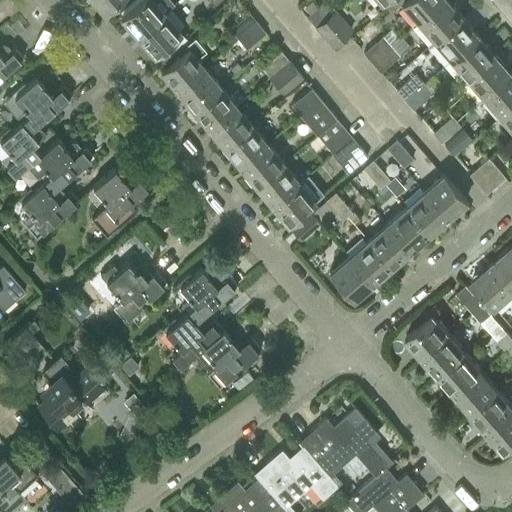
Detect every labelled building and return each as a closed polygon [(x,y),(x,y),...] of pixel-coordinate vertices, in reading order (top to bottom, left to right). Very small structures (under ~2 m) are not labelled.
[(92,0),(102,11),(114,0),(92,0)] [(138,0),(120,16),(136,35),(163,12),(174,3),(171,0),(138,0)] [(314,26),(333,9),(325,0),(324,0),(306,16),(314,26)] [(416,21),(440,0),(402,0),(400,2),(416,21)] [(432,40),(460,16),(445,0),(440,0),(416,21),(432,40)] [(343,17),(341,18),(333,9),(314,26),(322,35),(332,47),(353,28),(343,17)] [(153,55),(180,31),(163,12),(136,35),(153,55)] [(236,38),(256,22),(248,13),(229,29),(236,38)] [(449,58),(476,35),(460,16),(432,40),(449,58)] [(245,48),(264,32),(256,22),(236,38),(245,48)] [(370,62),(389,45),(381,35),(361,52),(370,62)] [(465,77),(492,53),(476,35),(449,58),(465,77)] [(195,56),(204,49),(193,36),(184,44),(182,41),(158,60),(163,66),(159,70),(175,89),(203,66),(195,56)] [(400,36),(389,45),(397,54),(408,45),(400,36)] [(0,73),(3,71),(4,72),(23,56),(14,46),(9,51),(4,46),(0,46),(0,45),(0,73)] [(378,71),(398,55),(397,54),(389,45),(370,62),(378,71)] [(268,76),(288,61),(280,51),(260,67),(268,76)] [(482,97),(509,73),(492,53),(465,77),(482,97)] [(301,77),(296,71),(288,61),(268,76),(282,93),(301,77)] [(191,108),(219,85),(203,66),(175,89),(191,108)] [(402,99),(421,82),(413,73),(394,89),(402,99)] [(498,115),(511,102),(511,76),(509,73),(482,97),(498,115)] [(63,84),(51,94),(35,76),(25,84),(22,81),(10,92),(1,100),(20,121),(29,130),(32,127),(47,115),(46,114),(52,108),(53,109),(71,94),(63,84)] [(411,108),(430,92),(421,82),(402,99),(411,108)] [(207,127),(235,104),(219,85),(191,108),(207,127)] [(300,115),(319,99),(312,89),(292,105),(300,115)] [(309,125),(328,109),(319,99),(300,115),(309,125)] [(511,131),(511,102),(498,115),(511,131)] [(223,146),(251,124),(235,104),(207,127),(223,146)] [(449,133),(458,125),(450,115),(441,123),(449,133)] [(32,127),(29,130),(20,121),(11,129),(8,126),(0,132),(0,141),(14,158),(5,166),(13,175),(27,163),(34,157),(34,156),(56,137),(48,127),(41,133),(38,129),(37,128),(36,128),(35,128),(34,129),(32,127)] [(439,142),(449,133),(441,123),(431,132),(439,142)] [(238,165),(266,142),(251,124),(223,146),(238,165)] [(332,153),(351,137),(344,128),(325,144),(332,153)] [(445,144),(453,154),(472,138),(464,129),(445,144)] [(67,143),(64,146),(56,137),(34,156),(34,157),(27,163),(41,181),(50,191),(67,176),(66,175),(73,169),(74,170),(91,155),(82,145),(79,148),(75,143),(70,143),(69,145),(67,143)] [(340,163),(359,147),(351,137),(332,153),(340,163)] [(402,166),(412,157),(395,139),(386,147),(402,166)] [(254,184),(282,161),(266,142),(238,165),(254,184)] [(494,184),(503,177),(487,158),(479,165),(494,184)] [(370,177),(380,169),(372,160),(362,168),(370,177)] [(271,204),(299,181),(282,161),(254,184),(271,204)] [(484,193),(494,184),(479,165),(468,174),(484,193)] [(127,171),(122,176),(114,166),(92,185),(107,203),(90,218),(105,236),(135,210),(127,201),(130,198),(131,200),(149,184),(141,174),(134,180),(127,171)] [(378,186),(388,178),(380,169),(370,177),(378,186)] [(446,217),(465,200),(442,172),(422,189),(446,217)] [(287,223),(315,200),(324,192),(308,173),(299,181),(271,204),(287,223)] [(50,191),(41,181),(32,189),(29,186),(17,197),(31,213),(22,220),(36,235),(52,221),(51,219),(58,213),(59,215),(78,199),(69,188),(57,199),(50,191)] [(427,233),(446,217),(422,189),(403,205),(427,233)] [(333,210),(342,202),(334,192),(325,200),(333,210)] [(341,219),(350,211),(342,202),(333,210),(341,219)] [(409,249),(427,233),(403,205),(385,222),(409,249)] [(299,239),(319,222),(311,213),(291,229),(299,239)] [(390,265),(409,249),(385,222),(366,238),(390,265)] [(371,281),(390,265),(366,238),(347,254),(371,281)] [(511,286),(511,248),(510,246),(491,262),(511,286)] [(351,299),(371,281),(347,254),(328,271),(351,299)] [(155,269),(143,279),(128,262),(118,271),(112,264),(99,275),(120,299),(112,306),(123,319),(141,304),(138,300),(144,294),(147,298),(166,282),(155,269)] [(494,306),(511,291),(511,286),(491,262),(471,279),(494,306)] [(0,306),(1,308),(24,289),(3,264),(0,266),(0,306)] [(228,275),(214,286),(200,268),(190,277),(187,273),(174,284),(187,299),(180,305),(185,311),(193,321),(194,320),(211,305),(210,304),(217,298),(217,300),(236,284),(228,275)] [(472,312),(482,304),(466,284),(456,293),(472,312)] [(70,286),(59,296),(79,318),(90,308),(70,286)] [(434,315),(441,310),(434,302),(419,316),(423,321),(406,336),(422,355),(449,332),(434,315)] [(480,321),(490,313),(482,304),(472,312),(480,321)] [(194,320),(193,321),(185,311),(175,319),(173,316),(160,327),(178,349),(170,356),(178,366),(200,347),(199,346),(221,328),(214,319),(202,329),(194,320)] [(248,335),(236,346),(221,328),(199,346),(200,347),(215,364),(206,371),(217,384),(235,369),(232,366),(238,360),(241,364),(259,348),(248,335)] [(506,351),(511,345),(511,336),(507,330),(496,339),(506,351)] [(438,374),(465,351),(449,332),(422,355),(438,374)] [(123,345),(115,351),(122,359),(130,353),(123,345)] [(454,393),(481,370),(465,351),(438,374),(454,393)] [(84,366),(75,373),(59,355),(40,371),(48,381),(40,388),(47,397),(38,405),(56,425),(66,416),(74,409),(71,405),(79,398),(81,401),(98,386),(92,380),(94,378),(84,366)] [(130,356),(120,365),(129,374),(139,365),(130,356)] [(470,412),(497,389),(481,370),(454,393),(470,412)] [(486,432),(511,409),(511,407),(497,389),(470,412),(486,432)] [(385,467),(389,462),(372,441),(380,434),(356,407),(334,427),(326,417),(298,441),(302,445),(328,475),(355,452),(375,475),(385,467)] [(74,409),(66,416),(70,421),(79,415),(75,408),(74,409)] [(503,451),(511,442),(511,409),(486,432),(503,451)] [(149,410),(140,418),(148,427),(157,419),(149,410)] [(330,478),(328,475),(302,445),(288,457),(281,448),(253,471),(258,477),(283,507),(309,485),(321,498),(341,481),(335,473),(330,478)] [(3,454),(0,455),(0,510),(1,511),(10,511),(26,499),(18,489),(36,473),(19,454),(10,462),(3,454)] [(405,472),(395,479),(385,467),(375,475),(345,501),(354,511),(361,511),(372,503),(379,511),(400,511),(404,509),(423,492),(405,472)] [(287,511),(283,507),(258,477),(244,489),(237,480),(209,504),(213,508),(216,511),(287,511)] [(77,487),(70,494),(74,500),(82,493),(77,487)]
